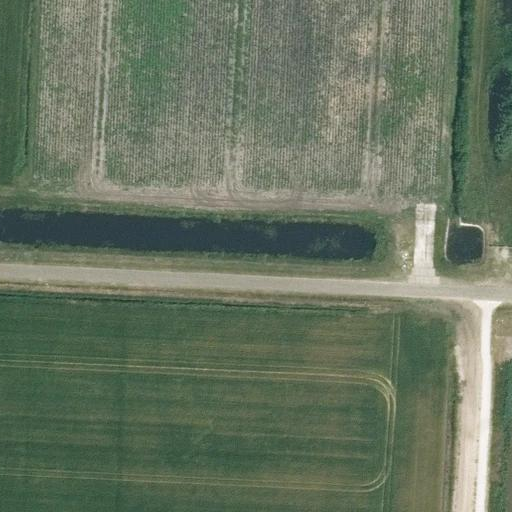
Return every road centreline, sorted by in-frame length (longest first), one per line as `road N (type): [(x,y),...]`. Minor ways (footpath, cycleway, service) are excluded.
road 1 (unclassified): [(511,296),(0,271)]
road 2 (track): [(474,294),(461,511)]
